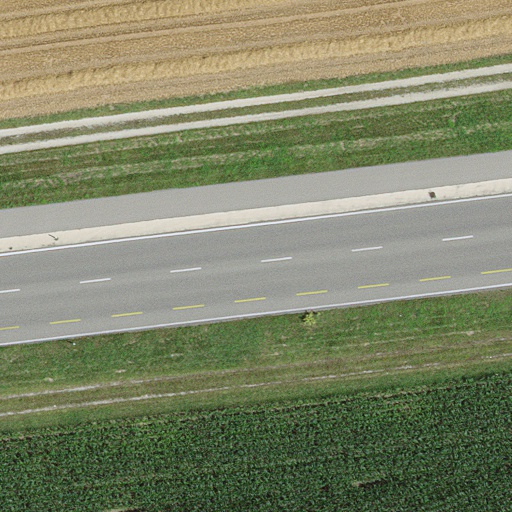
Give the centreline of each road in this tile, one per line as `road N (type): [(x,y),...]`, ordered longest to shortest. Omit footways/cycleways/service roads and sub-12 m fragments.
road 1 (track): [(511,72),(0,150)]
road 2 (track): [(511,343),(0,405)]
road 3 (primary): [(0,293),(511,234)]
